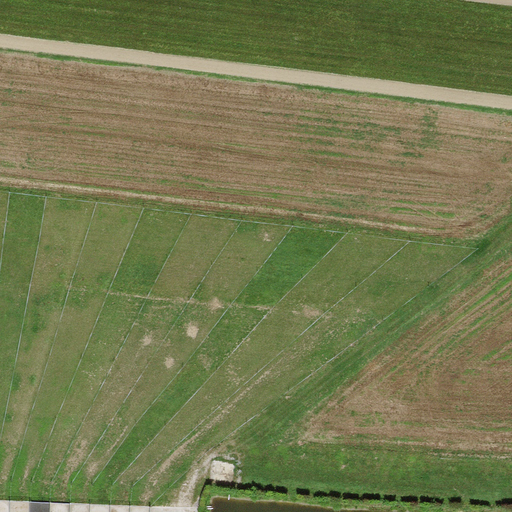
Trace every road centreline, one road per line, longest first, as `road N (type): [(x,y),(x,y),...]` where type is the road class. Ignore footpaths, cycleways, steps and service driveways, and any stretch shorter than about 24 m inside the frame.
road 1 (unknown): [(511,2),(0,41),(511,105)]
road 2 (unknown): [(511,251),(203,464),(177,511)]
